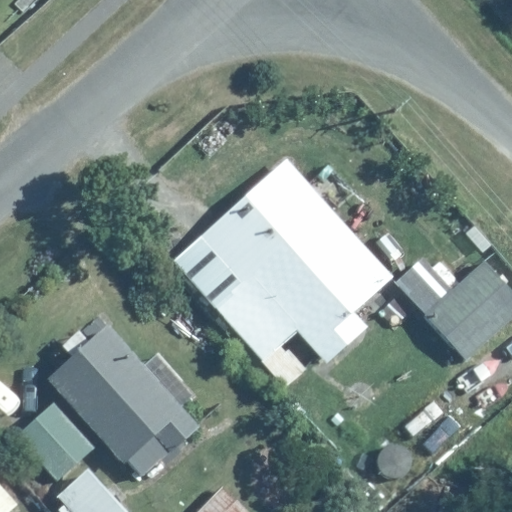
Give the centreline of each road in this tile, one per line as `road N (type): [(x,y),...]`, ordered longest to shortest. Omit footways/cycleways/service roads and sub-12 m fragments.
road 1 (residential): [(207,0),(0,187)]
road 2 (residential): [(389,0),(511,135)]
